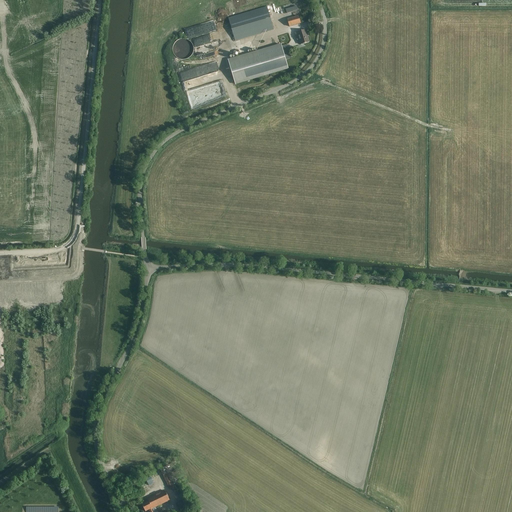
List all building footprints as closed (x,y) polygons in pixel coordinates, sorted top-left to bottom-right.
[(235,41),(256,35),(274,30),(267,7),(228,18),(235,41)] [(289,27),(301,23),(299,16),(287,19),(289,27)] [(309,42),(305,30),(297,33),(295,33),(297,38),(298,38),(301,44),(309,42)] [(183,60),(183,59),(184,59),(185,59),(186,59),(187,59),(188,58),(189,58),(189,57),(190,57),(190,56),(191,56),(191,55),(192,55),(192,54),(193,53),(193,52),(193,51),(193,50),(194,49),(194,48),(193,48),(193,47),(193,46),(193,45),(192,44),(192,43),(191,43),(191,42),(190,42),(190,41),(189,41),(189,40),(188,40),(187,39),(186,39),(185,39),(184,39),(183,39),(182,39),(181,39),(180,39),(179,39),(178,40),(177,40),(177,41),(176,41),(176,42),(175,42),(175,43),(174,43),(174,44),(174,45),(173,45),(173,46),(173,47),(173,48),(173,49),(173,50),(173,51),(173,52),(173,53),(174,54),(174,55),(175,55),(175,56),(176,57),(177,57),(177,58),(178,58),(179,59),(180,59),(181,59),(182,59),(183,59),(183,60)] [(281,44),(228,60),(235,84),(288,68),(281,44)] [(169,489),(174,486),(168,474),(163,477),(169,489)] [(156,511),(157,511),(155,508),(170,501),(165,491),(147,499),(148,501),(142,504),(145,511),(148,510),(149,511),(156,511)]
